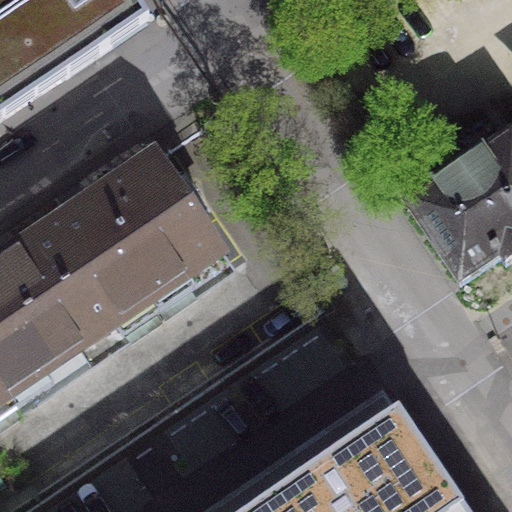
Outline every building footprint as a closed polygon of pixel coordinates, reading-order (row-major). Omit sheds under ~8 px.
[(0,0),(0,122),(84,67),(39,0),(0,0)] [(39,0),(84,67),(148,23),(133,0),(39,0)] [(511,139),(486,157),(484,154),(476,160),(464,144),(450,143),(436,152),(433,165),(444,182),(434,188),(436,191),(408,210),(460,286),(499,259),(505,266),(511,260),(511,139)] [(229,271),(157,165),(16,260),(88,367),(229,271)] [(0,426),(88,367),(16,260),(0,271),(0,426)] [(466,511),(384,391),(208,511),(466,511)]
